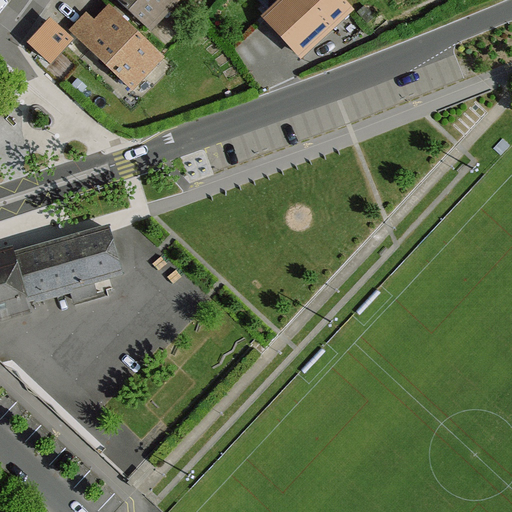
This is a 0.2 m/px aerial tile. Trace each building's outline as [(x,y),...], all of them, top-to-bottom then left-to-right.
[(121,0),(151,27),(176,0),(121,0)] [(351,5),(345,0),(284,0),(268,15),(302,51),(351,5)] [(91,15),(76,31),(138,90),(168,58),(114,8),(99,23),(91,15)] [(53,23),(34,42),(55,62),(74,43),(53,23)] [(18,252),(0,257),(0,324),(35,314),(32,303),(127,276),(114,230),(19,257),(18,252)]
